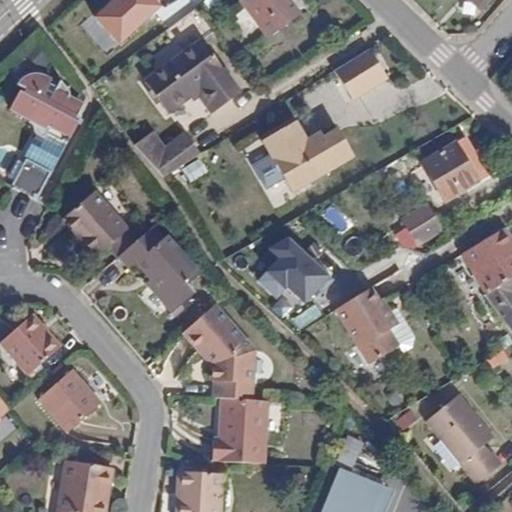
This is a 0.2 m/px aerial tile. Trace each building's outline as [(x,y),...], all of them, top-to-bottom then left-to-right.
[(117,0),(97,17),(123,47),(170,8),(163,0),(117,0)] [(286,0),(242,0),(271,39),(300,17),(286,0)] [(286,0),(300,17),(307,12),(297,0),(286,0)] [(486,0),(462,0),(475,12),(486,0)] [(171,114),(193,97),(192,95),(202,88),(206,94),(202,96),(213,112),(240,92),(204,43),(149,83),(171,114)] [(390,80),(371,51),(336,72),(354,102),(390,80)] [(58,147),(64,149),(78,121),(71,111),(69,114),(63,106),(65,98),(59,90),(52,85),(49,88),(37,81),(28,79),(21,80),(14,83),(11,87),(8,92),(13,94),(5,116),(29,131),(31,138),(41,144),(45,139),(59,144),(58,147)] [(196,101),(202,96),(206,94),(202,88),(192,95),(193,97),(196,101)] [(87,105),(81,98),(77,105),(82,114),(87,105)] [(276,172),(289,164),(324,143),(320,138),(306,145),(296,127),(262,145),(276,172)] [(201,153),(185,131),(168,144),(156,129),(137,143),(165,180),(201,153)] [(377,130),(350,145),(360,165),(387,150),(377,130)] [(324,143),(289,164),(305,190),(353,165),(337,135),(324,143)] [(457,147),(423,166),(445,204),(478,184),(457,147)] [(189,181),(208,172),(201,158),(182,167),(189,181)] [(290,198),(305,190),(289,164),(276,172),(290,198)] [(24,165),(11,193),(34,204),(49,176),(24,165)] [(94,198),(61,227),(94,263),(126,234),(94,198)] [(433,217),(410,232),(418,244),(442,229),(433,217)] [(154,229),(120,259),(132,271),(137,267),(151,283),(149,286),(167,306),(200,274),(168,239),(165,241),(154,229)] [(502,233),(461,258),(482,292),(511,272),(511,258),(507,250),(511,248),(502,233)] [(337,278),(294,236),(267,248),(282,259),(259,280),(280,300),(289,290),(308,305),(337,278)] [(485,297),(511,280),(511,272),(482,292),(485,297)] [(203,276),(200,274),(167,306),(176,315),(199,294),(193,287),(203,276)] [(511,280),(485,297),(511,340),(511,339),(511,280)] [(367,292),(331,314),(366,369),(395,350),(398,354),(407,348),(408,341),(390,312),(386,315),(385,313),(381,315),(375,305),(367,292)] [(381,315),(385,313),(378,302),(375,305),(381,315)] [(216,382),(252,382),(253,348),(214,305),(183,333),(213,367),(213,381),(216,382)] [(2,348),(29,379),(60,351),(33,320),(2,348)] [(83,391),(88,386),(75,373),(43,400),(72,433),(99,408),(83,391)] [(252,382),(216,382),(216,399),(224,399),(251,400),(252,382)] [(83,391),(99,408),(104,404),(88,386),(83,391)] [(485,426),(456,392),(423,419),(476,481),(500,462),(483,441),(479,444),(472,437),(485,426)] [(251,400),(224,399),(222,429),(217,428),(217,451),(265,452),(269,401),(251,400)] [(342,462),(357,466),(364,441),(349,437),(342,462)] [(371,511),(382,485),(339,463),(320,511),(371,511)] [(62,466),(55,511),(98,511),(101,495),(106,496),(110,472),(62,466)] [(176,511),(219,511),(221,476),(182,475),(181,502),(177,502),(176,511)]
